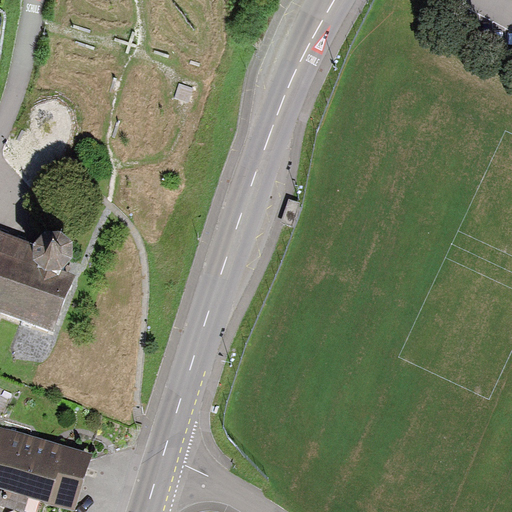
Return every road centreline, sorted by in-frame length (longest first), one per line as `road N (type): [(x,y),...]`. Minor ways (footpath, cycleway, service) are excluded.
road 1 (secondary): [(160,457),(284,89),(330,0)]
road 2 (residential): [(0,129),(16,98),(36,0)]
